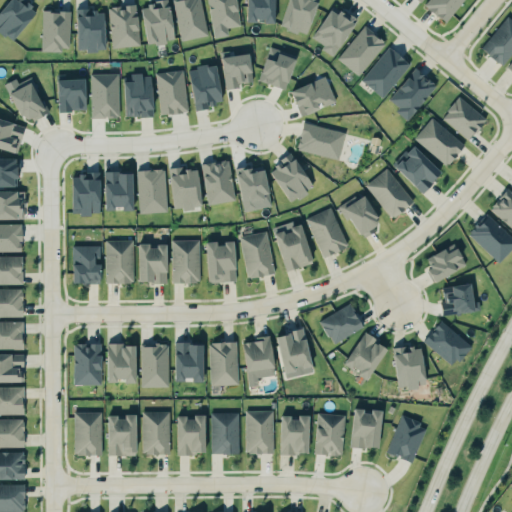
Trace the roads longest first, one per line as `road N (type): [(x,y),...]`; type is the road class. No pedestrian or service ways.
road 1 (residential): [(57,313),(217,310),(327,289),(374,268),(432,223),(511,132)]
road 2 (residential): [(57,147),(58,511)]
road 3 (residential): [(58,481),(345,486)]
road 4 (residential): [(57,147),(175,143),(259,127)]
road 5 (secondary): [(511,327),(425,511)]
road 6 (residential): [(511,113),(373,0)]
road 7 (secondary): [(461,511),(511,403)]
